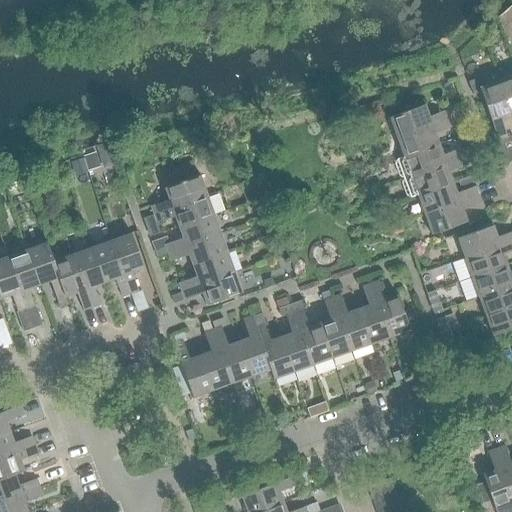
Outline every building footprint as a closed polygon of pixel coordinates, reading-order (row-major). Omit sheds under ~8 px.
[(511,76),(498,82),(510,117),(511,116),(511,76)] [(506,138),(500,120),(510,117),(498,82),(479,88),(477,79),(467,82),(471,95),(479,93),(497,142),(506,138)] [(387,118),(401,157),(438,145),(434,133),(451,127),(445,110),(428,117),(424,105),(387,118)] [(95,147),(98,155),(108,152),(105,143),(95,147)] [(441,155),(438,145),(401,157),(395,160),(393,165),(397,177),(402,179),(402,180),(462,158),(459,149),(441,155)] [(87,171),(99,168),(95,153),(82,157),(87,171)] [(465,166),(462,158),(402,180),(400,184),(404,196),(409,198),(415,196),(415,197),(452,184),(448,172),(465,166)] [(58,159),(43,165),(48,181),(64,175),(58,159)] [(70,163),(75,178),(88,174),(83,159),(70,163)] [(24,178),(20,165),(1,171),(5,184),(24,178)] [(167,200),(150,206),(153,214),(206,195),(198,175),(162,188),(167,200)] [(455,193),(452,184),(415,197),(422,216),(476,196),(473,187),(455,193)] [(212,214),(206,195),(153,214),(156,223),(173,217),(177,227),(212,214)] [(479,204),(476,196),(422,216),(429,236),(466,223),(461,210),(479,204)] [(156,223),(153,214),(141,218),(144,227),(156,223)] [(219,234),(212,214),(177,227),(180,238),(167,243),(163,244),(164,247),(166,253),(219,234)] [(463,259),(511,242),(511,231),(496,237),(492,226),(456,239),(463,259)] [(129,233),(109,240),(129,293),(137,290),(131,273),(142,269),(129,233)] [(226,253),(219,234),(166,253),(169,262),(187,255),(191,266),(226,253)] [(163,244),(167,243),(165,238),(151,243),(154,250),(164,247),(163,244)] [(109,240),(90,247),(103,283),(113,279),(120,297),(129,293),(109,240)] [(45,242),(25,249),(37,285),(48,281),(54,298),(63,295),(51,261),(52,261),(45,242)] [(511,251),(511,242),(463,259),(470,279),(506,266),(502,255),(511,251)] [(90,247),(71,254),(90,307),(98,304),(92,287),(103,283),(90,247)] [(33,306),(27,289),(37,285),(25,249),(6,256),(24,309),(33,306)] [(233,272),(226,253),(191,266),(194,276),(176,283),(180,292),(233,272)] [(71,254),(52,261),(51,261),(63,295),(64,297),(75,293),(81,310),(90,307),(71,254)] [(6,256),(0,257),(0,298),(10,295),(16,312),(24,309),(6,256)] [(511,275),(510,276),(506,266),(470,279),(477,298),(511,285),(511,275)] [(241,293),(233,272),(180,292),(183,300),(201,294),(205,306),(241,293)] [(265,288),(274,285),(271,278),(262,281),(265,288)] [(377,281),(369,284),(388,338),(408,331),(395,295),(384,299),(377,281)] [(366,305),(356,309),(369,345),(388,338),(369,284),(360,287),(366,305)] [(511,285),(477,298),(484,317),(511,306),(511,285)] [(323,301),(330,298),(327,291),(320,294),(323,301)] [(432,314),(441,311),(434,291),(425,295),(432,314)] [(183,300),(180,292),(170,295),(173,303),(183,300)] [(63,295),(54,298),(58,310),(67,306),(64,297),(63,295)] [(339,295),(330,298),(349,352),(369,345),(356,309),(345,313),(339,295)] [(278,310),(289,306),(286,298),(275,302),(278,310)] [(317,323),(330,359),(349,352),(330,298),(323,301),(321,301),(328,319),(317,323)] [(330,359),(317,323),(306,327),(301,311),(305,310),(302,301),(289,306),(291,312),(311,366),(330,359)] [(41,303),(24,310),(31,328),(49,321),(41,303)] [(511,306),(484,317),(491,337),(511,330),(511,306)] [(414,324),(408,309),(401,312),(407,326),(414,324)] [(292,372),(311,366),(291,312),(283,315),(289,333),(279,337),(292,372)] [(252,326),(254,325),(251,317),(241,320),(247,338),(236,341),(249,377),(268,370),(269,370),(252,326)] [(439,334),(448,331),(444,318),(435,321),(439,334)] [(222,319),(212,323),(214,330),(219,328),(225,326),(222,319)] [(200,325),(203,334),(211,331),(208,322),(200,325)] [(262,323),(254,325),(252,326),(269,370),(268,370),(271,380),(292,372),(279,337),(268,341),(262,323)] [(249,377),(236,341),(226,345),(219,328),(214,330),(211,331),(230,384),(249,377)] [(230,384),(211,331),(203,334),(209,351),(199,355),(211,391),(230,384)] [(453,343),(448,331),(439,334),(444,347),(453,343)] [(182,333),(173,337),(176,344),(181,342),(185,340),(182,333)] [(211,391),(199,355),(187,359),(181,342),(176,344),(172,345),(191,398),(211,391)] [(146,382),(138,362),(128,366),(135,386),(146,382)] [(135,386),(128,366),(117,370),(124,390),(135,386)] [(117,370),(105,374),(113,394),(124,390),(117,370)] [(391,384),(401,380),(397,372),(388,375),(391,384)] [(372,381),(363,384),(367,394),(376,391),(372,381)] [(0,434),(9,432),(5,421),(23,414),(20,406),(0,412),(0,434)] [(195,439),(192,429),(184,432),(187,442),(195,439)] [(0,456),(34,444),(31,435),(13,442),(9,432),(0,434),(0,456)] [(0,478),(13,474),(14,475),(23,471),(19,459),(37,453),(34,444),(0,456),(0,478)] [(494,451),(511,500),(511,464),(510,465),(503,447),(494,451)] [(511,511),(511,500),(494,451),(486,453),(493,471),(479,476),(482,483),(475,486),(481,505),(489,502),(492,511),(494,511),(511,511)] [(0,500),(38,488),(34,479),(17,485),(14,475),(13,474),(0,478),(0,500)] [(240,496),(245,511),(259,511),(282,504),(278,493),(296,486),(293,477),(240,496)] [(389,479),(366,488),(370,499),(393,490),(389,479)] [(0,511),(27,511),(24,502),(41,496),(38,488),(0,500),(0,511)] [(374,510),(397,502),(393,490),(370,499),(374,510)] [(374,511),(400,511),(397,502),(374,510),(374,511)]
